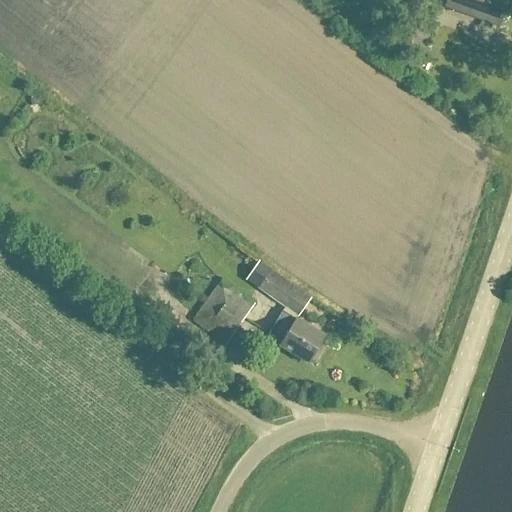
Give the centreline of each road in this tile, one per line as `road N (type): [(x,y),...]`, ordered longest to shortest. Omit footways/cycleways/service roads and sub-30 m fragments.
road 1 (unclassified): [(219,511),(242,466),(268,438),(299,424),(357,423),(437,444)]
road 2 (unclassified): [(437,444),(511,226)]
